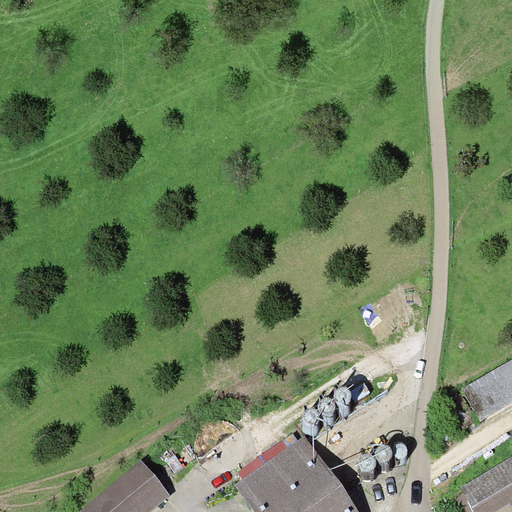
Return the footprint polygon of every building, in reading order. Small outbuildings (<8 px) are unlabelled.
[(511,366),(461,396),(477,424),(511,403),(511,366)] [(341,415),(347,413),(349,407),(347,401),(341,399),(335,401),(333,407),(335,413),(341,415)] [(326,425),(332,423),(334,417),(332,411),(326,408),(320,411),(317,417),(320,423),(326,425)] [(310,436),(316,434),(318,428),(316,422),(310,419),(304,422),(301,428),(304,434),(310,436)] [(344,511),(301,449),(239,493),(252,511),(344,511)] [(399,466),(405,463),(407,457),(405,451),(399,449),(393,451),(390,457),(393,463),(399,466)] [(381,473),(388,471),(390,464),(388,458),(381,456),(375,458),(372,464),(375,471),(381,473)] [(365,483),(371,480),(374,474),(371,468),(365,465),(359,468),(356,474),(359,480),(365,483)] [(487,511),(511,497),(511,465),(462,496),(471,511),(487,511)] [(89,511),(147,511),(164,499),(139,470),(89,511)]
